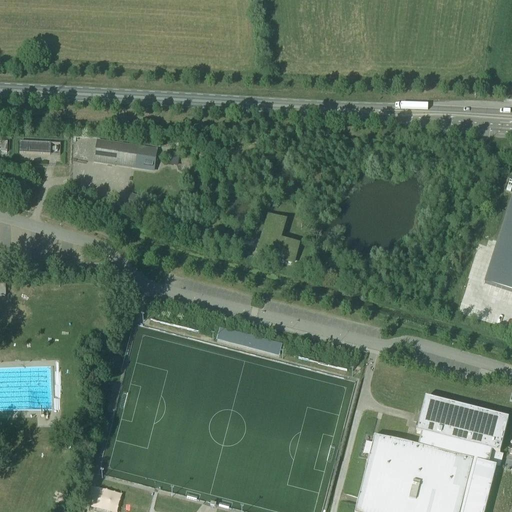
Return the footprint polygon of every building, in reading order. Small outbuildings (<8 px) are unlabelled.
[(51,145),(20,143),(19,154),(50,156),(51,145)] [(98,143),(95,163),(134,169),(135,169),(153,172),(156,152),(138,149),(137,149),(98,143)] [(267,216),(256,254),(294,265),(300,245),(281,240),(287,221),(267,216)] [(280,355),(282,346),(219,330),(217,339),(280,355)] [(508,420),(425,399),(421,417),(417,434),(421,435),(418,448),(404,445),(379,439),(374,437),(358,499),(357,506),(355,511),(485,511),(496,468),(494,468),(496,460),(498,454),(500,455),(508,420)]
